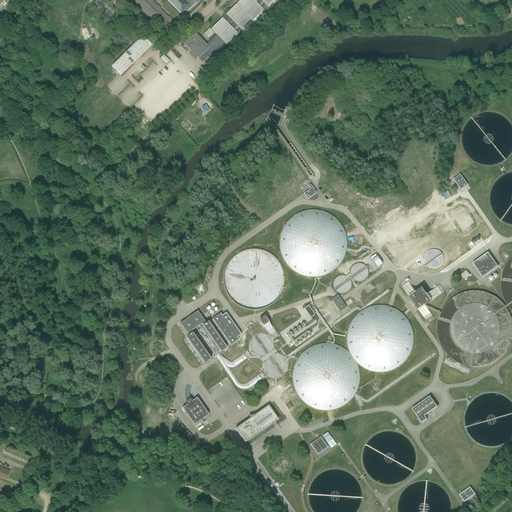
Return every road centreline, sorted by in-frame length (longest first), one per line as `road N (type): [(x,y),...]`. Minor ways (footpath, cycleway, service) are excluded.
road 1 (track): [(317,0),(354,32),(486,30),(511,21)]
road 2 (residential): [(96,0),(118,20),(141,22),(167,48),(216,0)]
road 3 (track): [(369,239),(405,228),(437,204),(435,179),(412,152)]
